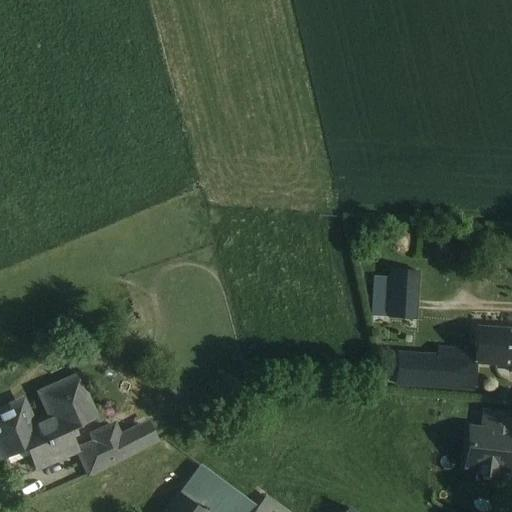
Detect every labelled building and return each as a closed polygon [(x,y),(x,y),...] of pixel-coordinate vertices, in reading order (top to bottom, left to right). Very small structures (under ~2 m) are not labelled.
[(416,271),(390,270),(386,318),(413,319),(416,271)] [(386,318),(386,316),(370,320),(377,347),(393,344),(386,318)] [(511,329),(474,327),(472,351),(472,363),(473,363),(511,365),(511,329)] [(435,356),(395,354),(393,384),(471,389),(473,363),(472,363),(472,351),(435,349),(435,356)] [(24,397),(0,407),(0,461),(27,450),(37,472),(75,454),(80,452),(71,431),(100,418),(80,372),(36,392),(46,415),(34,420),(24,397)] [(483,434),(470,433),(467,469),(511,473),(511,417),(485,415),(483,434)] [(115,422),(91,434),(96,444),(80,452),(75,454),(86,477),(159,442),(148,419),(120,433),(115,422)] [(229,491),(197,467),(177,493),(202,511),(213,511),(226,496),(229,491)] [(202,511),(177,493),(163,511),(202,511)] [(248,511),(226,496),(213,511),(248,511)] [(283,511),(263,497),(254,511),(255,511),(283,511)]
